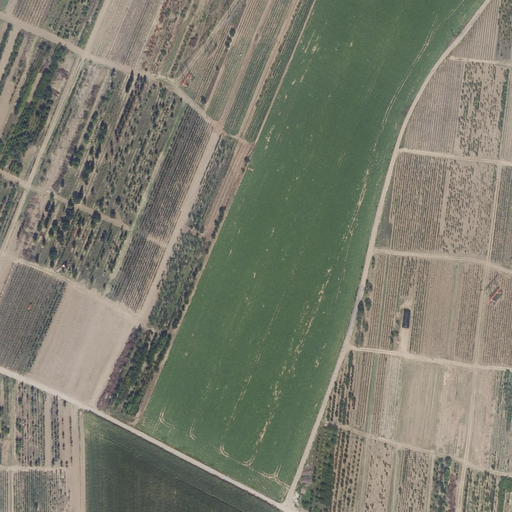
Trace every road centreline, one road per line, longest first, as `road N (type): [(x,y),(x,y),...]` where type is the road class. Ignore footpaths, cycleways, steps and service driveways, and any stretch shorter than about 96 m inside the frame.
road 1 (track): [(289,510),(353,321),(395,149),(432,70),(485,0)]
road 2 (track): [(0,373),(293,511)]
